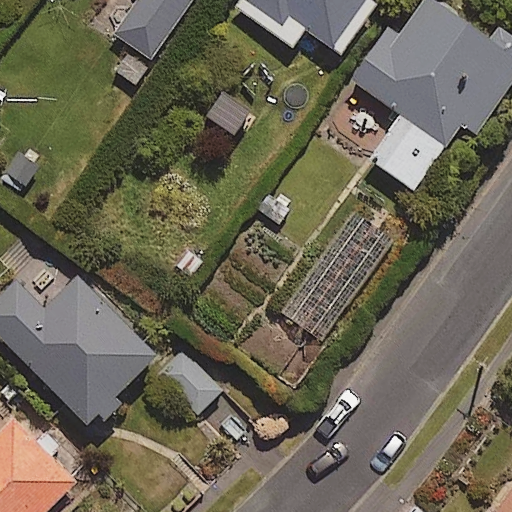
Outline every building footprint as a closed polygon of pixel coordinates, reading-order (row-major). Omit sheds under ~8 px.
[(144,0),(117,38),(153,64),(198,0),(144,0)] [(245,0),(238,12),(295,52),(307,34),(344,60),(380,8),(371,2),(372,0),(245,0)] [(511,93),(511,47),(443,0),(430,0),(404,38),(393,30),(355,85),(405,120),(373,164),(418,195),(464,129),(480,140),(511,93)] [(394,246),(364,224),(293,322),(323,343),(394,246)] [(163,359),(34,229),(4,258),(21,275),(0,296),(0,338),(91,430),(163,359)] [(186,356),(166,377),(204,415),(225,394),(186,356)] [(0,421),(0,511),(54,511),(78,490),(6,416),(0,421)] [(511,511),(511,495),(500,511),(511,511)]
